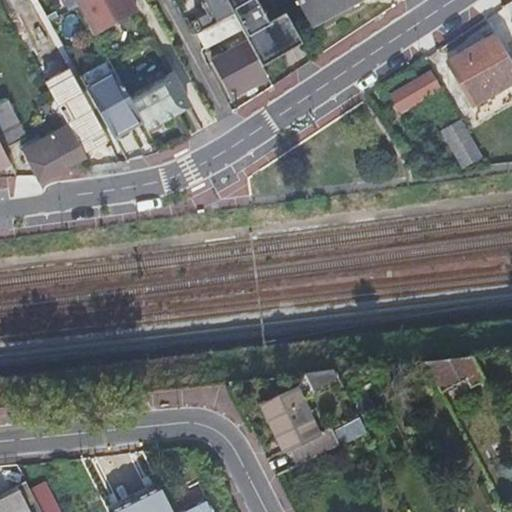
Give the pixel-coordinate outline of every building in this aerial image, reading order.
[(80,0),(75,3),(84,20),(97,13),(90,0),(80,0)] [(84,20),(95,38),(137,15),(129,0),(90,0),(97,13),(84,20)] [(192,37),(197,35),(233,15),(225,0),(203,0),(210,12),(186,26),(192,37)] [(225,0),(233,15),(234,17),(250,7),(245,0),(225,0)] [(296,0),(311,29),(318,25),(345,11),(342,7),(355,0),(296,0)] [(243,34),(263,23),(254,5),(250,7),(234,17),(242,31),(243,34)] [(205,49),(242,31),(234,17),(233,15),(197,35),(205,49)] [(243,34),(250,46),(267,78),(286,66),(263,23),(243,34)] [(482,37),(485,43),(496,36),(492,31),(482,37)] [(511,63),(496,36),(485,43),(449,64),(474,107),(510,87),(509,86),(511,84),(511,63)] [(231,100),(268,79),(267,78),(250,46),(231,57),(230,54),(212,63),(231,100)] [(112,69),(82,85),(114,141),(143,125),(128,100),(112,69)] [(449,103),(431,71),(387,98),(398,116),(431,97),(439,109),(449,103)] [(128,100),(143,125),(145,130),(147,134),(149,133),(161,127),(176,119),(174,115),(188,107),(171,76),(128,100)] [(96,119),(77,85),(71,88),(90,123),(96,119)] [(51,99),(71,134),(90,123),(71,88),(51,99)] [(0,103),(0,148),(1,151),(24,140),(4,101),(0,103)] [(440,128),(455,169),(477,161),(463,120),(440,128)] [(163,131),(161,127),(149,133),(152,137),(163,131)] [(69,170),(83,169),(88,166),(84,159),(82,160),(68,133),(52,141),(50,137),(30,148),(28,144),(20,148),(26,162),(22,165),(26,173),(31,171),(33,176),(37,183),(59,172),(67,168),(69,170)] [(484,382),(471,359),(425,364),(441,394),(465,381),(470,389),(484,382)] [(335,375),(305,378),(315,395),(340,383),(335,375)] [(289,451),(297,466),(340,445),(333,431),(332,428),(319,434),(297,392),(263,408),(277,437),(281,435),(289,451)] [(365,433),(358,419),(333,431),(340,445),(365,433)] [(281,435),(277,437),(285,453),(289,451),(281,435)] [(0,494),(0,511),(39,511),(24,482),(0,494)] [(210,511),(205,500),(181,511),(210,511)]
